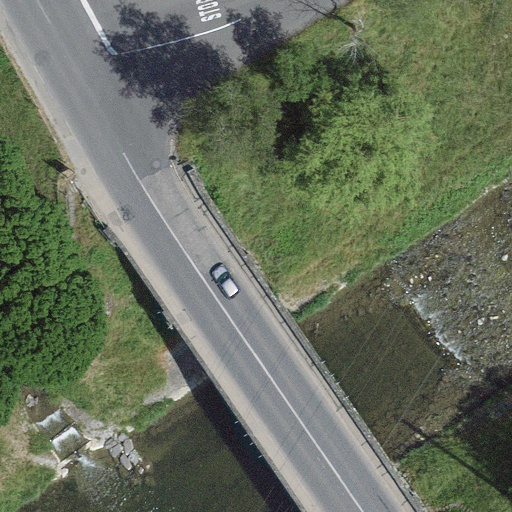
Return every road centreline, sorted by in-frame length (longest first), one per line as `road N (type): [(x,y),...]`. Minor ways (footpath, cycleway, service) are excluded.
road 1 (tertiary): [(368,511),(165,223),(73,65)]
road 2 (unclassified): [(73,65),(210,31),(275,0)]
